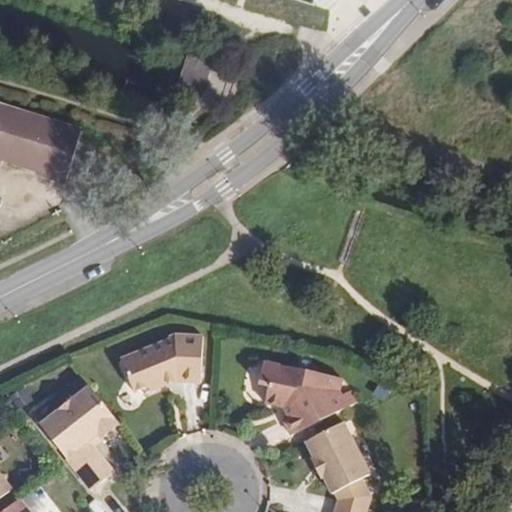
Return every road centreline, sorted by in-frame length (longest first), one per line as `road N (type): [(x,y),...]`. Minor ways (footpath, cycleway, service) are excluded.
road 1 (tertiary): [(117,238),(229,187),(363,65),(415,0)]
road 2 (tertiary): [(406,0),(233,151),(117,238)]
road 3 (tertiary): [(117,238),(0,297)]
